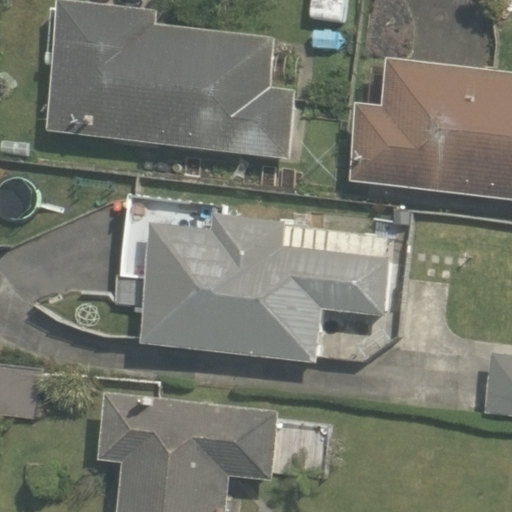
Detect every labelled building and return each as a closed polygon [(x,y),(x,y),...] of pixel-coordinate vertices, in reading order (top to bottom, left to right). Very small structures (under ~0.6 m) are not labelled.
[(57,130),(303,161),(311,93),(277,89),(285,26),(74,0),(57,130)] [(511,199),(511,62),(405,53),(401,100),(375,97),(367,186),(511,199)] [(404,235),(138,199),(123,304),(164,310),(160,343),(322,365),(330,307),(393,315),(404,235)] [(55,348),(0,345),(0,412),(52,415),(55,348)] [(511,348),(502,348),(497,407),(511,408),(511,348)] [(319,409),(107,394),(103,465),(128,467),(124,511),(227,511),(230,480),(313,486),(319,409)]
